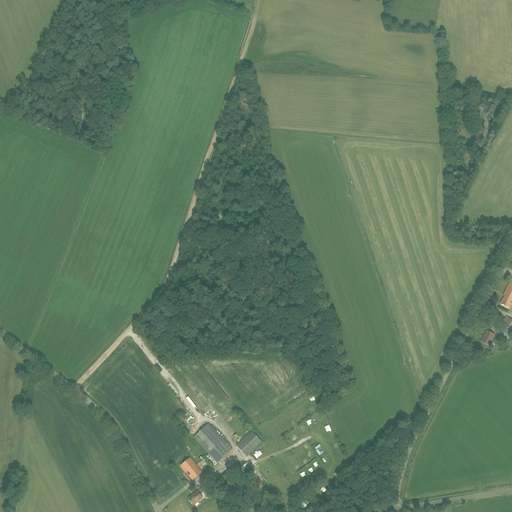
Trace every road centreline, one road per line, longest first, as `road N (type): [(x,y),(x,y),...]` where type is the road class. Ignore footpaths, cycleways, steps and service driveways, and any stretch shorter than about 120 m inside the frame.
road 1 (track): [(73,389),(165,287),(258,0)]
road 2 (unclassified): [(398,507),(404,462),(511,243)]
road 3 (unclassified): [(158,511),(110,420),(0,331)]
road 4 (track): [(129,330),(198,417),(211,420),(245,462),(260,460)]
road 5 (track): [(511,229),(468,229),(459,220),(460,194),(488,138)]
